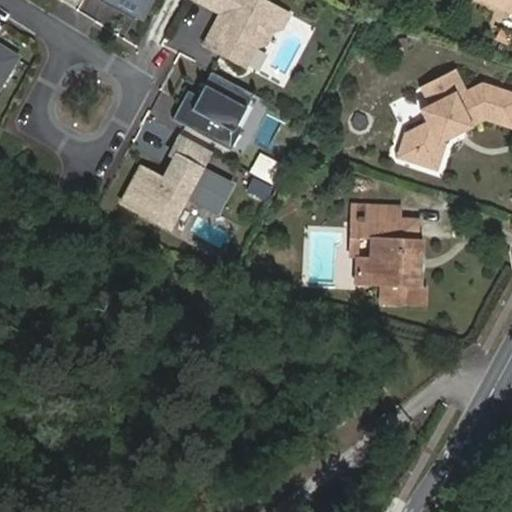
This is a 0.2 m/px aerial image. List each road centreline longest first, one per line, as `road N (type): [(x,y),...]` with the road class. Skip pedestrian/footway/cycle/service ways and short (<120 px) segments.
road 1 (track): [(275,511),(461,371),(502,375)]
road 2 (residential): [(74,39),(33,110),(36,127),(92,157),(110,147),(139,87),(133,76)]
